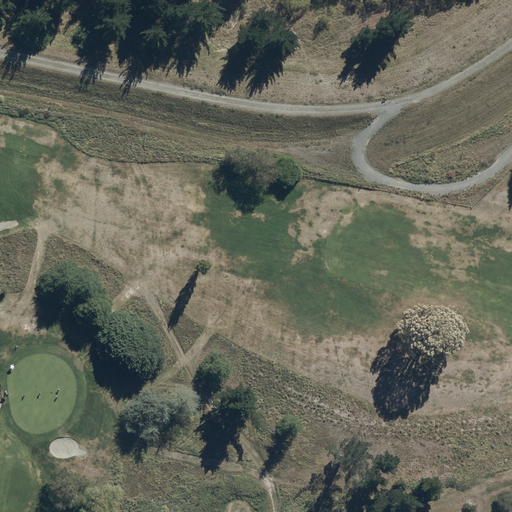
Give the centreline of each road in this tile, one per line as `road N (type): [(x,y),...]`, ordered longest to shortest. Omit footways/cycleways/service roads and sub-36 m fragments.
road 1 (track): [(0,53),(254,105),(324,109),(397,104),(511,44)]
road 2 (track): [(0,94),(361,168)]
road 3 (track): [(397,104),(360,140),(361,168),(377,179),(449,190),(478,180),(511,152)]
